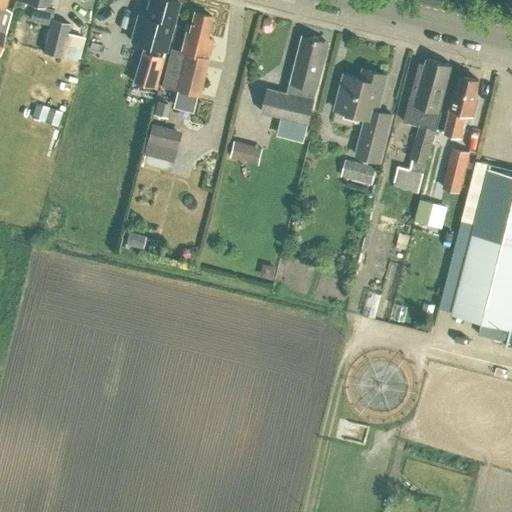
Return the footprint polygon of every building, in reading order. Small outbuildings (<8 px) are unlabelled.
[(0,0),(0,48),(4,32),(5,32),(11,10),(3,6),(4,0),(0,0)] [(67,31),(69,23),(51,19),(53,9),(47,7),(49,0),(22,0),(22,2),(33,4),(29,18),(50,23),(43,52),(61,56),(76,60),(82,35),(67,31)] [(139,14),(131,40),(144,43),(133,81),(156,87),(167,49),(165,49),(177,1),(173,0),(149,0),(146,16),(139,14)] [(170,48),(161,84),(198,94),(212,38),(206,37),(211,15),(193,11),(188,31),(185,31),(180,51),(170,48)] [(269,88),(263,111),(308,122),(323,62),(320,61),(325,40),(306,35),(301,56),(297,56),(291,81),(290,80),(287,93),(269,88)] [(416,135),(411,157),(412,158),(410,166),(399,163),(394,182),(419,189),(432,140),(434,140),(442,110),(440,110),(452,64),(429,58),(429,57),(427,57),(424,70),(418,68),(403,120),(405,120),(421,124),(417,136),(416,135)] [(366,116),(356,154),(380,160),(392,113),(378,109),(387,74),(364,68),(361,77),(345,73),(335,108),(366,116)] [(474,99),(479,79),(462,75),(458,90),(455,89),(450,109),(451,109),(445,133),(460,137),(466,113),(473,115),(477,100),(474,99)] [(35,95),(26,120),(58,131),(67,107),(35,95)] [(181,130),(151,122),(143,153),(173,161),(181,130)] [(229,156),(259,164),(263,147),(233,139),(229,156)] [(460,190),(470,150),(453,146),(442,186),(447,187),(442,205),(460,210),(464,192),(460,190)] [(345,157),(341,175),(372,183),(376,166),(345,157)] [(511,173),(489,168),(453,310),(511,326),(507,345),(511,346),(511,173)] [(420,219),(432,221),(435,200),(423,198),(420,219)] [(381,295),(368,291),(362,314),(375,317),(381,295)]
